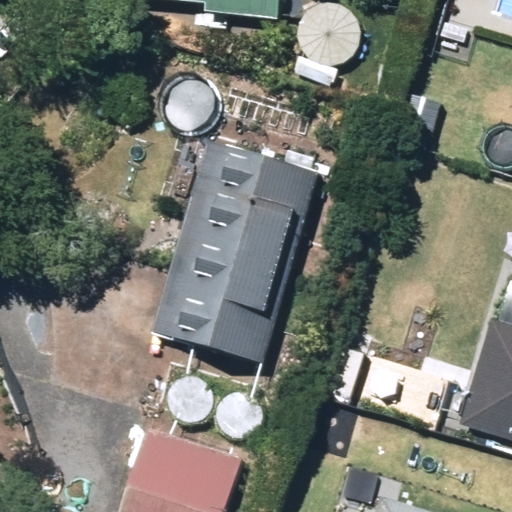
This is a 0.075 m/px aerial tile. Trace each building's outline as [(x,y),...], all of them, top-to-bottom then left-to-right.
[(214,27),(287,33),(289,0),(144,0),(144,12),(215,18),(214,27)] [(296,93),(383,117),(393,79),(351,68),(349,75),(305,63),(296,93)] [(218,158),(162,347),(271,379),(326,190),(218,158)] [(468,435),(511,448),(511,335),(499,332),(497,337),(484,333),(479,350),(492,354),(468,435)] [(351,401),(357,376),(336,371),(330,395),(351,401)] [(130,511),(235,511),(248,471),(153,441),(130,511)]
